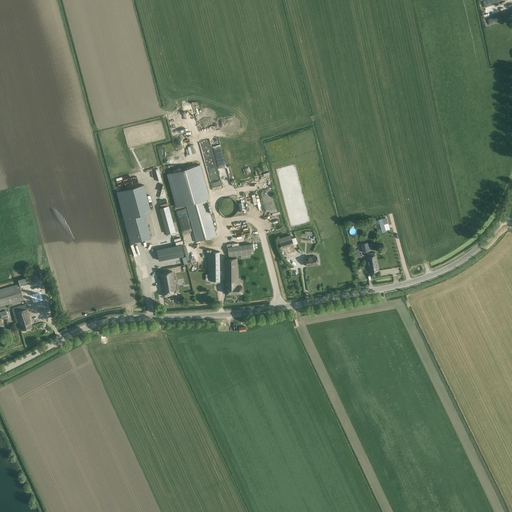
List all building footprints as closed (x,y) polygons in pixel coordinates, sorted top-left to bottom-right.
[(482,0),(481,0),(483,9),(484,8),(486,15),(509,9),(506,0),(482,0)] [(191,153),(195,153),(193,144),(190,145),(190,149),(185,150),(186,156),(192,155),(191,153)] [(222,189),(217,163),(208,165),(207,162),(206,162),(212,191),(222,189)] [(201,164),(167,174),(177,207),(186,205),(206,199),(210,198),(201,164)] [(163,198),(167,192),(163,189),(166,184),(164,182),(159,188),(161,190),(157,197),(159,198),(161,196),(163,198)] [(116,192),(131,244),(151,238),(145,215),(152,213),(144,185),(116,192)] [(219,205),(219,208),(219,210),(220,213),(222,215),(224,217),(227,217),(230,217),(233,217),(235,215),(237,213),(238,210),(238,208),(238,205),(237,202),(235,200),(233,199),(230,198),(227,198),(224,199),(222,200),(220,202),(219,205)] [(206,199),(186,205),(196,242),(216,236),(215,231),(213,224),(209,208),(206,199)] [(160,208),(167,234),(167,236),(171,235),(171,233),(175,232),(169,206),(160,208)] [(388,223),(386,218),(375,221),(378,233),(385,231),(384,224),(388,223)] [(294,245),(290,235),(278,239),(279,242),(281,249),(294,245)] [(352,244),(355,258),(360,257),(358,243),(352,244)] [(361,244),(362,252),(369,251),(368,243),(361,244)] [(228,247),(229,257),(241,256),(241,258),(250,257),(249,255),(254,254),(252,244),(228,247)] [(181,245),(157,250),(159,261),(183,256),(181,245)] [(219,251),(208,252),(208,280),(215,280),(215,283),(220,283),(220,278),(219,251)] [(375,252),(367,254),(370,272),(378,271),(375,252)] [(304,258),(305,267),(318,265),(316,256),(304,258)] [(225,282),(233,281),(239,281),(239,280),(241,280),(240,278),(239,278),(237,257),(225,259),(225,282)] [(164,297),(177,294),(172,272),(160,274),(164,297)] [(0,305),(23,299),(20,286),(33,282),(31,276),(9,283),(10,286),(0,288),(0,305)] [(239,281),(233,281),(234,293),(242,292),(242,287),(242,286),(239,286),(239,281)] [(44,296),(33,298),(35,307),(45,305),(44,296)] [(22,330),(32,327),(25,305),(12,309),(16,322),(19,321),(22,330)]
